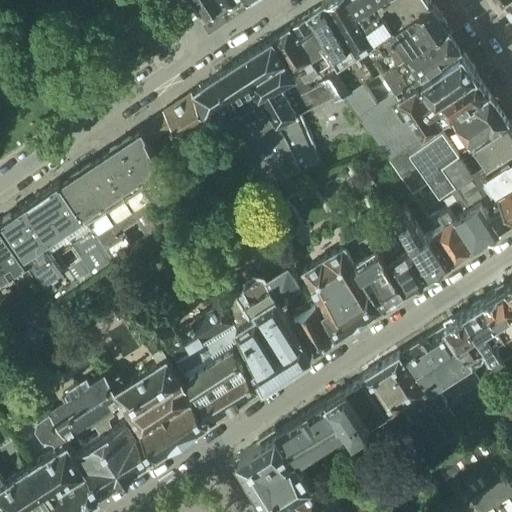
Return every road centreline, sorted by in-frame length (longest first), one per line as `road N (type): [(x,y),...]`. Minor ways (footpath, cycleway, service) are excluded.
road 1 (residential): [(511,251),(205,448)]
road 2 (residential): [(0,188),(204,48)]
